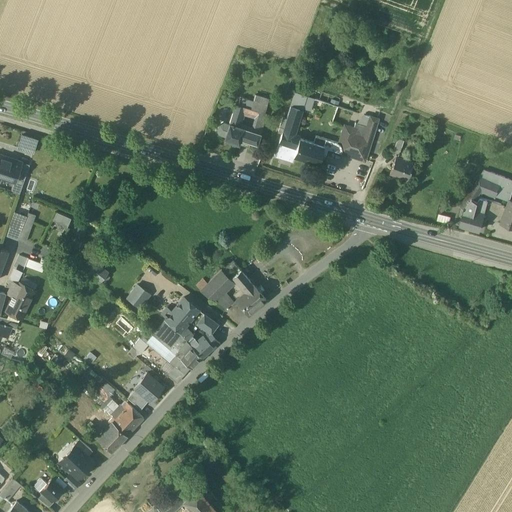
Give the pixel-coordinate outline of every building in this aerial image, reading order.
[(257,84),(244,80),(237,105),(244,107),(251,109),(255,94),(256,89),(257,84)] [(306,96),(295,92),(290,106),(299,109),(300,107),(302,108),(306,96)] [(260,96),(255,94),(251,109),(259,111),(264,113),(268,99),(260,96)] [(237,105),(235,104),(229,123),(238,126),(244,107),(237,105)] [(290,106),(278,142),(295,148),(299,138),(291,135),(299,109),(290,106)] [(259,111),(253,130),(260,133),(266,113),(264,113),(259,111)] [(357,136),(341,131),(338,143),(325,139),(323,145),(327,147),(327,148),(341,153),(341,152),(350,155),(364,160),(377,119),(370,117),(363,139),(357,137),(357,136)] [(222,122),(219,124),(217,131),(219,134),(224,136),(228,124),(222,122)] [(229,123),(224,136),(224,139),(238,144),(239,139),(242,140),(246,128),(238,126),(229,123)] [(253,130),(246,128),(242,140),(250,142),(253,130)] [(260,133),(253,130),(250,142),(256,144),(260,133)] [(18,148),(33,153),(37,140),(22,135),(18,148)] [(323,145),(299,138),(295,148),(293,156),(294,156),(318,163),(321,153),(323,145)] [(397,138),(392,151),(399,153),(403,140),(397,138)] [(295,148),(278,142),(274,155),(292,161),(294,156),(293,156),(295,148)] [(21,162),(0,154),(0,175),(6,178),(7,176),(16,179),(21,164),(21,162)] [(412,164),(395,157),(389,173),(407,179),(410,169),(412,164)] [(28,166),(21,164),(17,176),(24,179),(28,166)] [(511,180),(484,170),(460,206),(462,207),(465,208),(475,199),(482,190),(509,200),(510,200),(511,192),(511,180)] [(16,179),(15,183),(14,182),(11,191),(19,194),(24,179),(17,176),(16,179)] [(511,192),(510,200),(509,200),(506,207),(501,222),(511,225),(511,192)] [(475,199),(465,208),(463,216),(461,224),(479,229),(483,216),(487,199),(480,197),(477,201),(475,199)] [(504,205),(487,199),(483,216),(501,222),(506,207),(503,206),(504,205)] [(19,216),(13,213),(6,234),(12,236),(19,216)] [(66,217),(56,213),(53,219),(62,224),(66,217)] [(19,216),(12,236),(18,238),(26,218),(19,216)] [(26,218),(18,238),(25,241),(33,221),(26,218)] [(62,224),(53,219),(52,223),(60,228),(62,224)] [(43,271),(46,263),(28,258),(26,266),(43,271)] [(254,284),(233,261),(224,268),(231,275),(241,287),(245,292),(254,284)] [(106,273),(91,262),(84,271),(99,283),(106,273)] [(231,275),(224,268),(222,270),(229,277),(231,275)] [(220,269),(200,290),(214,299),(221,292),(232,281),(229,277),(222,270),(220,269)] [(15,298),(9,311),(21,317),(34,291),(14,282),(8,294),(15,298)] [(150,294),(138,284),(127,298),(139,308),(150,294)] [(257,288),(254,284),(245,292),(236,298),(236,299),(248,313),(265,299),(257,288)] [(241,287),(233,294),(236,298),(245,292),(241,287)] [(231,304),(221,292),(214,299),(227,307),(231,304)] [(182,297),(171,311),(168,308),(165,308),(162,312),(163,314),(166,317),(164,319),(165,320),(179,332),(184,326),(198,309),(182,297)] [(217,323),(204,313),(197,322),(210,331),(211,332),(217,323)] [(0,316),(0,323),(10,326),(15,328),(18,321),(0,316)] [(165,320),(153,335),(163,344),(175,329),(165,320)] [(0,334),(7,337),(10,326),(0,323),(0,334)] [(184,326),(179,332),(184,337),(189,332),(184,326)] [(179,332),(175,329),(163,344),(170,349),(173,344),(178,348),(179,348),(184,352),(191,344),(187,340),(184,337),(179,332)] [(210,331),(198,342),(192,335),(187,340),(191,344),(200,356),(201,356),(218,341),(211,332),(210,331)] [(189,332),(184,337),(187,340),(192,335),(189,332)] [(184,352),(180,357),(191,366),(200,356),(191,344),(184,352)] [(4,346),(3,354),(13,356),(15,348),(4,346)] [(184,352),(179,348),(178,348),(175,353),(180,357),(184,352)] [(168,374),(177,382),(185,374),(176,366),(168,374)] [(162,386),(147,373),(135,387),(149,399),(150,400),(162,386)] [(149,399),(135,387),(127,398),(140,409),(149,399)] [(110,395),(101,404),(110,412),(118,402),(110,395)] [(118,415),(113,421),(126,434),(143,417),(129,404),(124,409),(118,415)] [(124,409),(120,404),(113,411),(114,412),(118,415),(124,409)] [(114,412),(109,417),(106,421),(109,424),(113,421),(118,415),(114,412)] [(109,424),(97,437),(111,451),(126,434),(113,421),(109,424)] [(91,449),(79,438),(74,444),(75,446),(76,445),(86,455),(91,449)] [(86,455),(76,445),(75,446),(61,461),(62,462),(63,466),(66,469),(69,469),(78,477),(93,461),(86,455)] [(79,483),(69,474),(64,479),(74,488),(79,483)] [(67,483),(58,475),(54,480),(63,488),(67,483)] [(12,477),(0,492),(0,495),(3,498),(7,501),(20,484),(12,477)] [(46,483),(40,489),(43,492),(52,500),(63,488),(54,480),(51,477),(46,483)] [(40,478),(34,484),(34,485),(38,489),(40,489),(46,483),(41,478),(40,478)] [(197,489),(188,478),(174,491),(183,501),(192,511),(206,511),(212,507),(197,489)] [(174,491),(150,511),(170,511),(183,501),(174,491)] [(52,500),(43,492),(38,498),(49,506),(54,501),(52,500)] [(24,511),(27,509),(16,501),(6,511),(24,511)]
